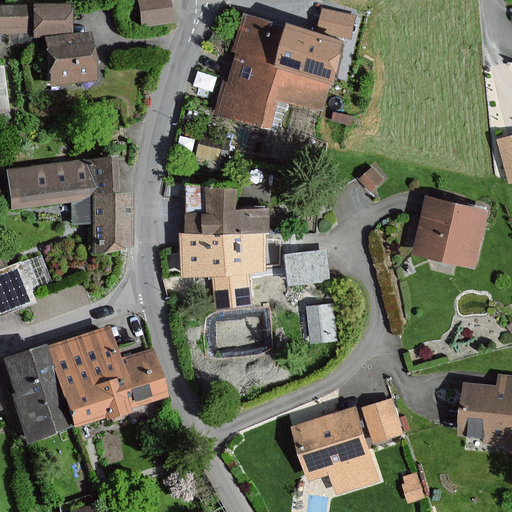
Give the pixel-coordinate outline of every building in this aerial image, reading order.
[(169,0),(141,0),(145,25),(172,21),(169,0)] [(71,4),(36,5),(36,35),(71,34),(71,4)] [(25,7),(0,7),(0,32),(25,32),(25,7)] [(355,17),(323,9),(319,29),(350,37),(355,17)] [(278,99),(321,112),(329,83),(275,67),(287,27),(243,14),(231,52),(235,53),(226,82),(222,81),(213,113),(269,129),(278,99)] [(287,27),(275,67),(329,83),(341,41),(287,25),(287,27)] [(95,79),(90,35),(49,40),(54,83),(95,79)] [(0,116),(9,115),(2,68),(0,67),(0,116)] [(511,181),(511,136),(498,140),(509,182),(511,181)] [(130,246),(130,195),(112,196),(110,160),(10,171),(15,206),(97,197),(100,251),(130,246)] [(187,225),(187,233),(264,232),(264,209),(237,209),(237,185),(187,186),(187,209),(187,225)] [(487,211),(426,196),(412,252),(474,267),(487,211)] [(247,272),(265,271),(264,232),(187,233),(181,233),(183,274),(213,274),(217,308),(250,303),(247,272)] [(324,252),(286,256),(289,284),(327,280),(324,252)] [(0,315),(34,302),(20,266),(0,273),(0,315)] [(333,306),(309,308),(312,341),(336,339),(333,306)] [(109,327),(50,345),(76,425),(164,397),(150,352),(137,355),(120,361),(117,352),(109,327)] [(29,440),(76,425),(50,345),(7,359),(18,393),(15,394),(29,440)] [(494,387),(464,383),(458,435),(511,441),(511,376),(496,375),(494,387)] [(389,399),(360,408),(372,444),(401,435),(389,399)] [(355,407),(291,427),(307,480),(327,474),(333,496),(378,482),(355,407)] [(422,497),(415,475),(406,478),(408,485),(404,486),(409,501),(422,497)]
